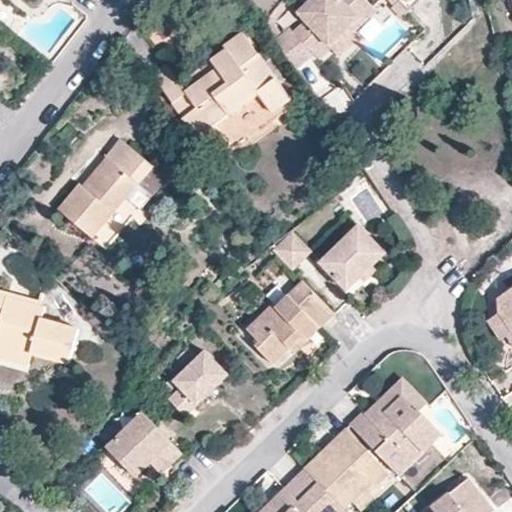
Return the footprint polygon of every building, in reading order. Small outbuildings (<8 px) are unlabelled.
[(324,59),(335,49),(333,46),(361,17),(367,23),(381,10),(371,0),(316,0),(302,15),(310,23),(299,34),(307,42),(296,53),(292,50),(286,56),(300,75),(320,55),(324,59)] [(401,0),(413,12),(423,0),(401,0)] [(333,46),(335,49),(343,56),(357,42),(352,37),(367,23),(361,17),(333,46)] [(185,88),(179,81),(167,64),(152,74),(212,158),(230,144),(215,124),(257,93),(272,113),(291,98),(241,32),(224,44),(227,48),(209,60),(214,68),(185,88)] [(209,60),(179,81),(185,88),(214,68),(209,60)] [(88,190),(83,185),(80,183),(58,210),(91,238),(153,165),(122,140),(99,166),(104,171),(88,190)] [(99,166),(83,185),(88,190),(104,171),(99,166)] [(360,226),(322,263),(347,290),(386,252),(360,226)] [(296,233),(276,251),(294,270),(314,252),(296,233)] [(309,338),(335,313),(304,279),(279,304),(275,301),(248,327),(262,341),(258,344),(275,363),(291,347),(306,334),(309,338)] [(511,290),(500,299),(500,313),(511,330),(511,290)] [(8,303),(9,296),(0,293),(0,349),(27,357),(66,367),(74,332),(45,324),(47,313),(42,311),(8,303)] [(44,305),(9,296),(8,303),(42,311),(44,305)] [(296,351),(309,338),(306,334),(291,347),(296,351)] [(27,357),(0,349),(0,359),(25,367),(27,357)] [(230,374),(207,350),(176,379),(183,386),(170,399),(187,415),(230,374)] [(418,416),(420,414),(427,407),(403,382),(378,406),(387,414),(403,401),(418,416)] [(350,427),(399,477),(441,437),(420,414),(418,416),(403,401),(387,414),(378,406),(367,417),(364,414),(350,427)] [(181,453),(142,413),(107,446),(135,476),(150,463),(159,453),(169,464),(181,453)] [(346,431),(305,470),(318,484),(344,511),(372,484),(375,488),(389,475),(346,431)] [(159,453),(150,463),(161,473),(169,464),(159,453)] [(318,484),(305,470),(287,487),(301,501),(318,484)] [(466,480),(448,495),(453,501),(471,486),(466,480)] [(301,501),(287,487),(261,511),(345,511),(344,511),(318,484),(301,501)] [(431,511),(491,511),(471,486),(453,501),(448,495),(429,510),(431,511)]
